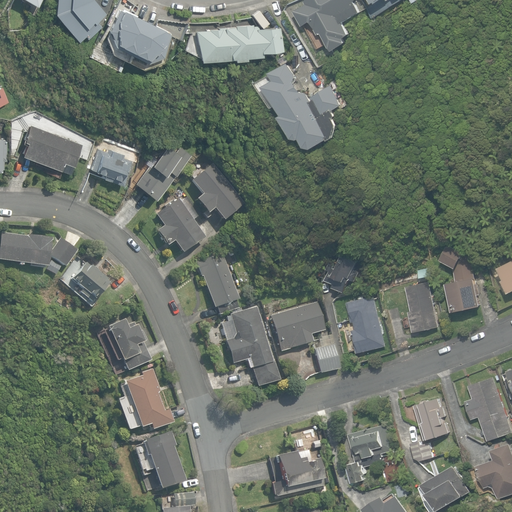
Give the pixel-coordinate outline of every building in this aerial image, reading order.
[(53,0),(52,13),(78,41),(85,34),(88,37),(102,25),(100,20),(104,12),(95,0),(53,0)] [(322,33),(333,51),(347,43),(345,39),(350,35),(343,23),(361,13),(353,1),(355,0),(307,0),(305,1),(307,5),(296,12),(304,27),(312,22),(319,35),(322,33)] [(122,11),(119,9),(108,31),(114,47),(143,60),(159,55),(169,34),(153,26),(155,23),(124,8),(122,11)] [(235,27),(194,30),(196,60),(228,58),(228,60),(243,59),(243,57),(260,55),(260,52),(281,51),(279,25),(254,27),(253,23),(234,24),(235,27)] [(344,105),(332,85),(311,98),(309,93),(306,94),(297,79),(296,74),(289,63),(273,73),(278,81),(268,86),(287,116),(283,118),(296,139),(299,141),(303,138),(308,147),(313,144),(315,148),(330,138),(332,141),(338,137),(340,125),(336,118),(338,116),(335,111),(344,105)] [(54,175),(57,177),(60,170),(69,173),(81,144),(29,124),(23,141),(25,142),(20,155),(34,160),(33,163),(55,171),(54,175)] [(189,149),(195,147),(192,141),(187,143),(189,149)] [(133,182),(153,198),(189,154),(179,145),(173,152),(164,145),(161,148),(157,149),(154,153),(154,157),(133,182)] [(100,177),(122,185),(130,159),(122,156),(123,154),(106,148),(105,151),(97,148),(90,169),(101,173),(100,177)] [(211,208),(221,221),(243,203),(212,163),(190,180),(200,194),(194,200),(205,213),(211,208)] [(173,241),(180,252),(203,237),(178,198),(172,202),(171,200),(162,205),(164,208),(154,214),(162,226),(155,230),(166,246),(173,241)] [(29,266),(44,268),(44,266),(47,266),(48,256),(63,267),(74,249),(58,238),(50,249),(49,248),(50,239),(0,232),(0,259),(17,262),(16,266),(22,267),(23,263),(30,264),(29,266)] [(448,283),(454,312),(483,306),(472,256),(450,244),(441,259),(454,266),(457,281),(448,283)] [(215,306),(217,315),(237,308),(234,300),(237,299),(221,252),(194,260),(199,276),(201,276),(211,307),(215,306)] [(337,287),(349,292),(351,286),(357,289),(362,277),(359,275),(360,271),(356,269),(360,260),(344,254),(341,262),(333,260),(329,270),(333,271),(330,279),(338,283),(337,287)] [(78,292),(90,302),(108,282),(85,262),(71,279),(81,288),(78,292)] [(511,262),(500,268),(506,279),(503,280),(510,294),(511,292),(511,262)] [(432,267),(420,269),(422,280),(434,278),(432,267)] [(409,312),(414,333),(441,327),(431,281),(407,286),(412,311),(409,312)] [(352,330),(358,353),(387,345),(375,296),(347,302),(352,322),(354,322),(356,329),(352,330)] [(268,316),(279,351),(312,341),(310,333),(323,330),(315,302),(268,316)] [(248,359),(256,386),(263,384),(279,379),(273,361),(271,362),(256,306),(229,314),(234,334),(232,338),(224,340),(231,364),(248,359)] [(400,316),(387,319),(391,339),(404,336),(400,316)] [(120,359),(125,371),(150,361),(142,341),(145,340),(141,329),(136,331),(132,322),(122,326),(120,320),(105,326),(106,329),(101,331),(114,361),(120,359)] [(329,344),(327,334),(316,336),(318,346),(329,344)] [(317,373),(339,369),(334,344),(312,349),(317,373)] [(295,352),(276,358),(284,380),(302,374),(295,352)] [(149,424),(150,430),(172,423),(167,410),(162,412),(156,393),(159,392),(151,369),(140,372),(141,376),(124,381),(139,428),(149,424)] [(480,417),(488,441),(511,432),(511,425),(495,376),(470,385),(474,398),(466,401),(473,419),(480,417)] [(415,405),(426,440),(450,432),(445,416),(447,416),(445,406),(443,407),(440,397),(431,400),(427,399),(423,400),(422,403),(415,405)] [(353,482),(366,479),(365,474),(367,473),(365,467),(385,462),(382,453),(396,450),(389,423),(349,433),(357,462),(348,464),(353,482)] [(143,440),(159,489),(183,481),(172,447),(175,446),(170,431),(143,440)] [(416,457),(421,460),(435,456),(431,442),(422,444),(421,441),(412,443),(416,457)] [(495,487),(499,499),(511,494),(511,442),(493,449),(496,458),(478,464),(486,487),(492,486),(495,487)] [(274,494),(274,496),(323,486),(317,459),(310,460),(311,461),(307,462),(306,457),(297,459),(295,451),(274,456),(275,457),(269,459),(274,482),(270,483),(272,495),(274,494)] [(426,505),(430,511),(432,511),(472,491),(458,464),(423,483),(424,485),(421,486),(426,505)] [(193,491),(172,494),(174,506),(194,504),(193,491)] [(408,511),(400,498),(389,505),(385,500),(365,511),(408,511)]
